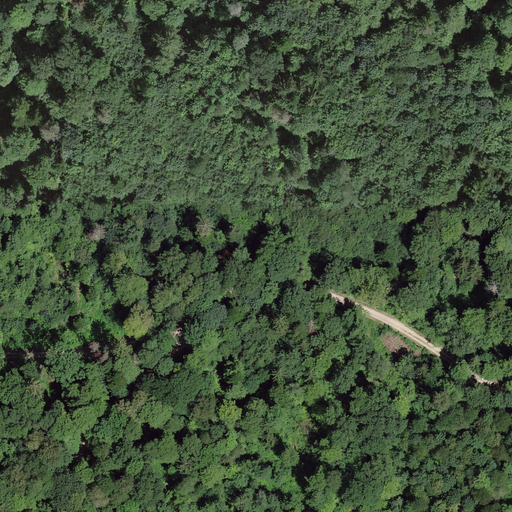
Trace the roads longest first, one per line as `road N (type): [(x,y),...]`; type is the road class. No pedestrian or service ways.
road 1 (track): [(0,355),(138,338),(265,277),(310,284),(366,309),(511,390)]
road 2 (track): [(23,511),(155,365),(174,321)]
